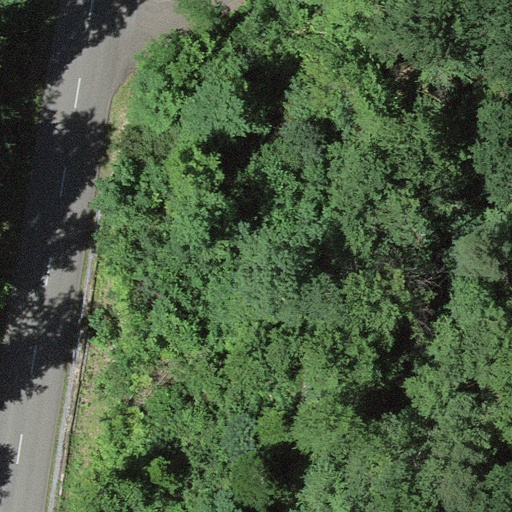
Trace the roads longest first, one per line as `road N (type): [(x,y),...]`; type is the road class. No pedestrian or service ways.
road 1 (track): [(303,511),(331,243),(349,160),(389,79),(468,0)]
road 2 (tertiary): [(89,0),(10,511)]
